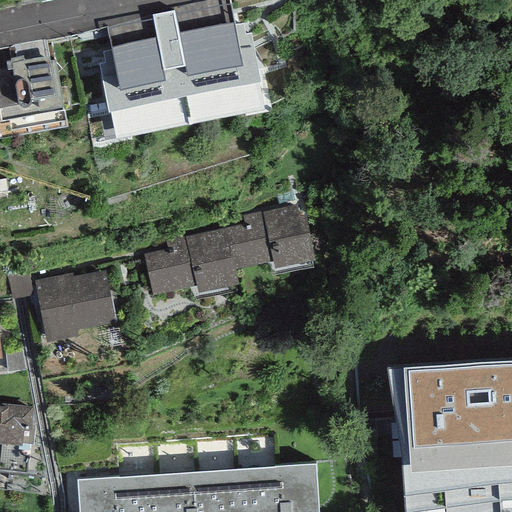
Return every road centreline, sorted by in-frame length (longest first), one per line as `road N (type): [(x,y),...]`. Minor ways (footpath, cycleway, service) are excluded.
road 1 (unknown): [(26,294),(57,511)]
road 2 (residential): [(129,0),(0,27)]
